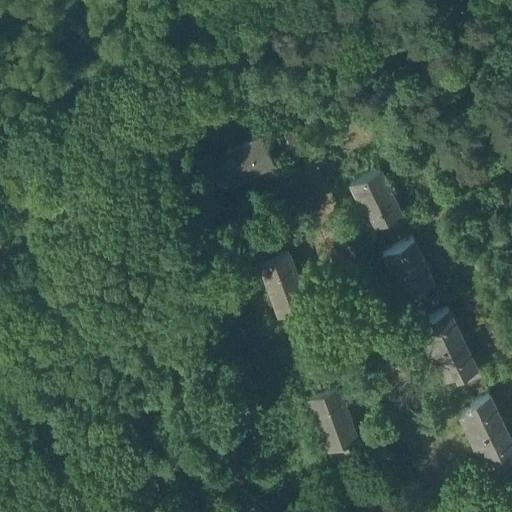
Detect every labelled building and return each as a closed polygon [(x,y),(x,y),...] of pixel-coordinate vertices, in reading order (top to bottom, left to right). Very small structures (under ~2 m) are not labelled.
[(344,92),(323,103),(333,121),(363,105),(353,85),(343,90),(344,92)] [(388,96),(369,106),(386,138),(405,127),(388,96)] [(290,127),(264,139),(268,148),(280,142),(286,155),(300,148),(290,127)] [(259,130),(209,153),(221,180),(272,156),(268,148),(264,139),(259,130)] [(378,165),(348,178),(355,195),(359,193),(371,221),(397,209),(378,165)] [(276,218),(255,226),(265,252),(274,249),(269,235),(281,230),(276,218)] [(410,235),(381,249),(388,264),(393,262),(407,291),(431,279),(410,235)] [(265,252),(256,256),(277,308),(304,297),(284,245),(274,249),(265,252)] [(447,303),(427,312),(429,317),(416,323),(429,349),(461,334),(447,303)] [(461,334),(429,349),(441,375),(454,369),(456,373),(475,364),(461,334)] [(328,350),(306,359),(316,386),(325,383),(320,369),(333,364),(328,350)] [(353,430),(334,379),(325,383),(316,386),(307,389),(327,440),(353,430)] [(488,390),(468,399),(470,403),(457,409),(469,435),(501,420),(488,390)] [(511,441),(501,420),(469,435),(481,461),(494,455),(496,459),(511,451),(511,441)] [(377,477),(356,487),(368,511),(374,511),(377,511),(371,496),(383,490),(377,477)]
